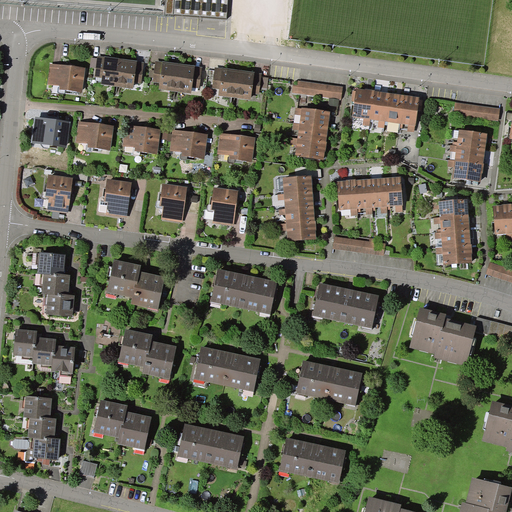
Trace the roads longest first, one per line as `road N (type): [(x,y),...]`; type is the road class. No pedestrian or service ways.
road 1 (residential): [(511,304),(375,272),(3,224)]
road 2 (residential): [(511,86),(270,52),(21,31)]
road 3 (residential): [(14,107),(245,127)]
road 4 (residential): [(139,511),(0,476)]
